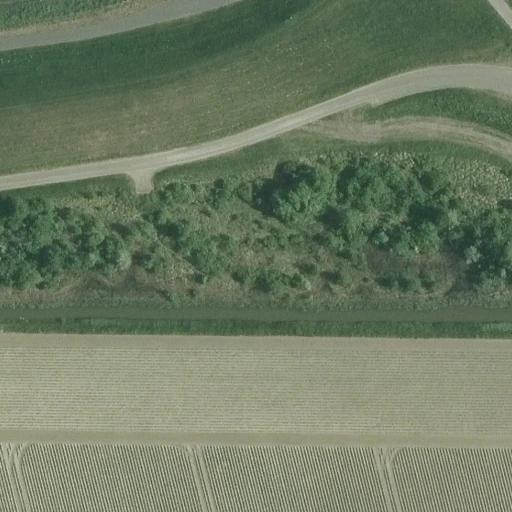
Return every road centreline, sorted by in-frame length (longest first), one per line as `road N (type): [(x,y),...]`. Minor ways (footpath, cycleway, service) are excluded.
road 1 (unclassified): [(511,81),(421,79),(224,147),(0,185)]
road 2 (track): [(293,122),(362,135),(450,129),(511,143)]
